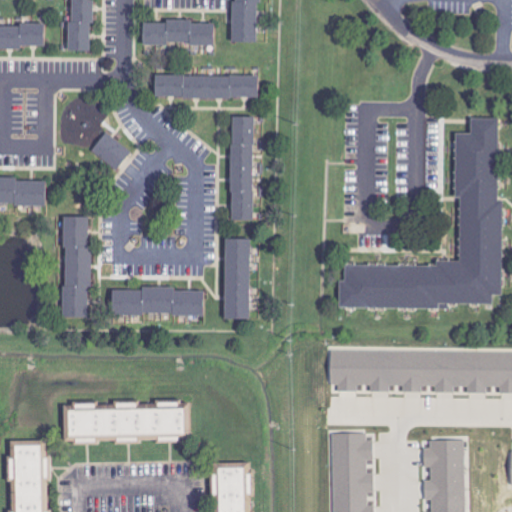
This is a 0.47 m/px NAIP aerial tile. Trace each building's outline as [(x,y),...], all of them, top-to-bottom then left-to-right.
[(91,0),(69,0),(69,52),(90,52),(91,0)] [(258,0),(233,0),(233,44),(258,44),(258,0)] [(142,24),(142,46),(170,47),(170,46),(213,47),(214,25),(192,25),(192,21),(165,21),(165,24),(142,24)] [(0,48),(44,49),(44,26),(0,25),(0,48)] [(154,76),(154,99),(258,99),(258,77),(154,76)] [(232,222),(254,222),(253,118),(231,118),(232,222)] [(339,308),(438,308),(438,303),(492,304),(492,295),(500,295),(501,119),(471,119),(470,134),(455,134),(455,198),(460,199),(460,262),(436,262),(436,267),(344,267),(344,283),(339,282),(339,308)] [(115,171),(131,153),(108,132),(92,150),(115,171)] [(0,180),(0,207),(45,207),(46,181),(0,180)] [(63,316),(89,317),(90,219),(64,218),(63,316)] [(249,319),(250,240),(226,240),(225,318),(249,319)] [(204,290),(111,290),(112,314),(204,314),(204,290)] [(511,352),(331,350),(330,384),(339,384),(339,391),(358,391),(358,385),(371,385),(371,391),(391,392),(391,385),(404,385),(404,392),(423,392),(423,386),(435,386),(435,392),(456,393),(456,387),(468,387),(468,393),(488,393),(488,387),(501,387),(500,393),(511,393),(511,352)] [(72,446),(72,414),(79,413),(79,410),(103,409),(103,413),(122,413),(122,409),(144,409),(144,413),(165,412),(165,408),(186,407),(186,411),(196,411),(196,445),(186,445),(186,448),(163,449),(163,445),(145,446),(145,449),(123,449),(123,446),(104,446),(104,450),(81,450),(81,446),(72,446)] [(10,440),(46,439),(46,454),(51,454),(51,481),(48,481),(49,509),(52,509),(52,511),(10,511),(10,510),(13,510),(12,481),(7,481),(7,455),(10,455),(10,440)] [(467,511),(467,440),(430,440),(430,448),(425,448),(425,467),(432,467),(432,480),(425,480),(425,500),(432,500),(431,511),(467,511)] [(225,511),(225,500),(221,500),(220,479),(224,478),(223,469),(257,468),(257,478),(260,478),(261,501),(258,501),(258,511),(225,511)]
